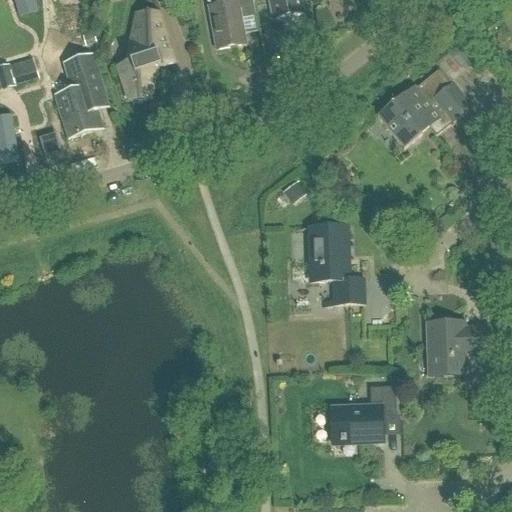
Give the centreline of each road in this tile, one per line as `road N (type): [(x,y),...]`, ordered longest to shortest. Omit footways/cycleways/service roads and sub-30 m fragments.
road 1 (unclassified): [(0,204),(262,125),(427,0)]
road 2 (residential): [(421,280),(421,263),(507,191)]
